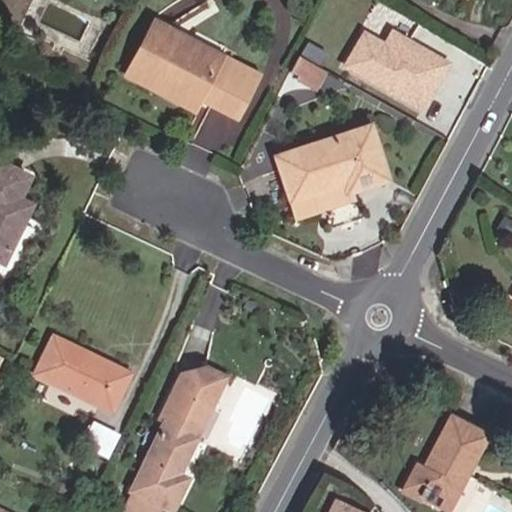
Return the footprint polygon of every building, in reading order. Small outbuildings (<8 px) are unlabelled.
[(239,111),(258,74),(234,62),(228,74),(209,64),(212,58),(172,38),(177,28),(151,15),(126,65),(195,99),(200,91),(239,111)] [(389,27),(385,36),(362,25),(341,70),(427,109),(452,55),(389,27)] [(215,52),(212,58),(209,64),(228,74),(234,62),(215,52)] [(318,86),(327,67),(298,53),(289,72),(318,86)] [(354,134),(266,160),(281,209),(369,181),(354,134)] [(2,210),(11,192),(22,170),(0,158),(0,243),(14,216),(2,210)] [(14,216),(23,199),(11,192),(2,210),(14,216)] [(511,219),(504,215),(497,228),(511,235),(511,219)] [(451,234),(443,237),(438,249),(443,263),(460,258),(451,234)] [(27,375),(108,412),(129,370),(46,332),(27,375)] [(127,487),(128,488),(154,500),(169,507),(185,474),(174,469),(220,371),(199,361),(172,369),(173,373),(153,416),(158,419),(127,487)] [(404,491),(429,503),(432,497),(450,506),(484,436),(449,419),(424,469),(417,465),(404,491)] [(112,454),(119,430),(94,423),(87,446),(112,454)] [(148,511),(154,500),(128,488),(119,506),(131,511),(148,511)]
